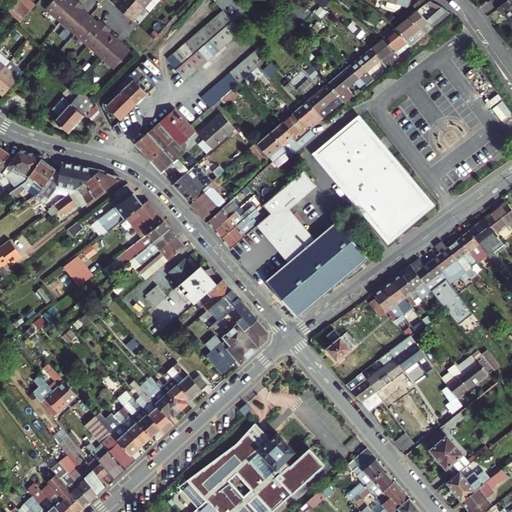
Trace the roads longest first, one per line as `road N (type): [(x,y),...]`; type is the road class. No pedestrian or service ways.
road 1 (tertiary): [(290,338),(511,175)]
road 2 (tertiary): [(290,338),(99,511)]
road 3 (tertiary): [(115,161),(163,193),(290,338)]
road 4 (tertiary): [(436,511),(290,338)]
road 5 (residential): [(115,161),(120,152),(102,101),(191,0)]
road 6 (tertiary): [(0,124),(115,161)]
